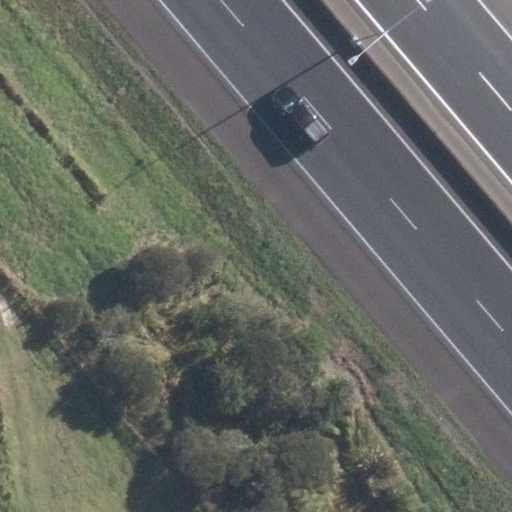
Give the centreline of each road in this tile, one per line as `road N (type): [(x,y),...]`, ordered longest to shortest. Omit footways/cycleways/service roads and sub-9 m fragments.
road 1 (motorway): [(511,334),(222,0)]
road 2 (motorway): [(426,0),(511,104)]
